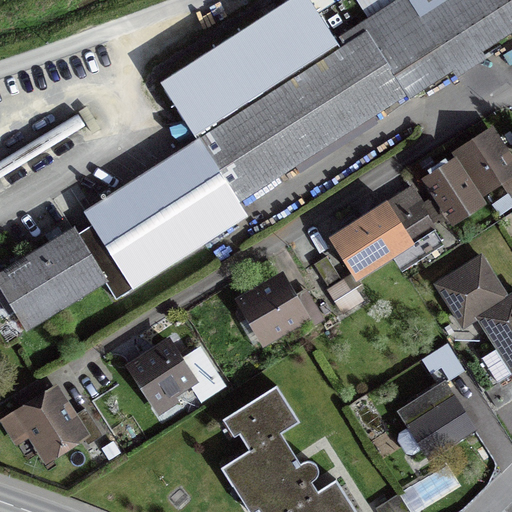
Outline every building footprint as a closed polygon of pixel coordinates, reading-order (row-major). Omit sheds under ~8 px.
[(405,96),(408,100),(511,32),(511,0),(442,0),(419,15),(409,0),(353,0),(366,19),(338,38),(343,46),(339,49),(307,0),(289,0),(159,84),(187,127),(195,141),(82,213),(90,226),(75,235),(102,280),(114,301),(234,224),(237,205),(237,204),(405,96)] [(409,0),(419,15),(442,0),(409,0)] [(0,176),(84,124),(79,114),(0,162),(0,176)] [(498,154),(489,140),(452,164),(471,193),(511,166),(511,162),(507,155),(501,159),(498,154)] [(446,223),(476,204),(477,203),(475,199),(471,193),(452,164),(421,183),(446,223)] [(412,187),(333,238),(357,275),(442,221),(429,199),(422,203),(412,187)] [(73,231),(0,276),(0,297),(4,295),(24,328),(102,280),(75,235),(73,231)] [(358,300),(351,290),(347,292),(325,257),(312,265),(341,311),(358,300)] [(494,381),(510,371),(511,374),(511,373),(511,294),(506,298),(479,257),(435,285),(462,326),(476,317),(497,350),(481,361),(494,381)] [(280,279),(240,303),(262,341),(303,318),(280,279)] [(321,319),(316,310),(303,318),(308,327),(321,319)] [(153,405),(191,381),(167,344),(129,368),(153,405)] [(450,379),(463,372),(446,345),(434,353),(450,379)] [(484,391),(496,409),(511,398),(511,374),(484,391)] [(411,455),(421,448),(427,457),(471,429),(443,384),(398,412),(408,427),(397,434),(396,441),(404,454),(411,455)] [(353,511),(334,482),(310,497),(273,438),(297,423),(275,387),(227,417),(249,451),(220,469),(231,486),(238,482),(257,511),(353,511)] [(53,391),(18,414),(46,458),(81,436),(86,444),(100,436),(83,410),(71,418),(53,391)] [(374,508),(376,511),(410,511),(398,493),(374,508)]
